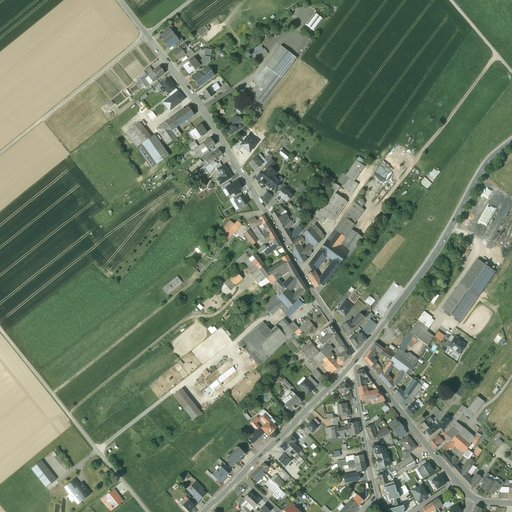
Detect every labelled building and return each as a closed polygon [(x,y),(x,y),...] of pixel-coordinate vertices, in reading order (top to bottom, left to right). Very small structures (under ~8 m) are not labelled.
[(262,2),(254,8),(256,11),(264,5),(262,2)] [(314,13),(305,25),(314,31),(323,19),(314,13)] [(169,24),(163,29),(166,33),(170,29),(170,30),(172,28),(169,24)] [(208,31),(205,27),(198,33),(200,37),(208,31)] [(166,33),(160,37),(164,42),(174,35),(170,30),(170,29),(166,33)] [(174,35),(164,42),(169,48),(174,44),(178,40),(174,35)] [(180,38),(178,40),(174,44),(177,47),(183,42),(180,38)] [(260,44),(249,53),(252,58),(263,49),(260,44)] [(280,46),(265,66),(266,66),(269,69),(281,78),(296,58),(280,46)] [(180,48),(173,53),(178,60),(185,55),(182,51),(180,48)] [(204,58),(197,63),(200,66),(204,67),(210,62),(210,57),(204,56),(204,58)] [(193,58),(183,66),(189,74),(200,66),(197,63),(193,58)] [(159,66),(152,72),(158,79),(165,73),(159,66)] [(266,66),(254,82),(257,84),(269,69),(266,66)] [(203,71),(194,78),(197,81),(195,82),(199,87),(214,76),(212,72),(212,71),(210,71),(208,67),(205,70),(203,69),(203,71)] [(257,84),(249,95),(261,104),(281,78),(269,69),(257,84)] [(146,70),(138,76),(140,79),(145,85),(146,87),(150,85),(145,79),(148,76),(149,75),(146,70)] [(149,75),(148,76),(153,82),(158,79),(152,72),(149,75)] [(145,85),(140,79),(137,81),(137,82),(141,87),(145,85)] [(174,86),(169,79),(167,80),(166,80),(165,81),(164,82),(161,85),(163,87),(160,88),(163,92),(165,90),(167,92),(174,87),(174,86)] [(217,83),(209,88),(214,95),(221,90),(220,88),(217,83)] [(227,83),(220,88),(221,90),(222,93),(230,88),(227,83)] [(214,95),(209,88),(202,92),(207,100),(214,95)] [(181,95),(178,91),(171,97),(164,103),(170,110),(182,100),(180,97),(181,95)] [(114,104),(111,101),(103,107),(106,111),(114,104)] [(188,107),(181,112),(187,120),(194,115),(188,107)] [(181,112),(166,123),(172,131),(176,127),(187,120),(181,112)] [(236,117),(231,120),(231,122),(232,125),(226,129),(230,135),(237,131),(235,128),(239,125),(239,124),(241,123),(237,117),(236,117)] [(143,127),(139,123),(132,129),(143,143),(151,137),(143,127)] [(172,131),(166,123),(156,129),(167,145),(177,138),(172,131)] [(201,125),(189,133),(192,137),(194,136),(197,139),(202,136),(202,137),(203,136),(202,136),(206,133),(201,125)] [(181,135),(176,127),(172,131),(177,138),(181,135)] [(132,129),(126,134),(137,148),(142,144),(143,143),(132,129)] [(155,135),(142,144),(157,164),(169,156),(155,135)] [(256,144),(247,137),(242,143),(241,145),(242,146),(249,152),(256,144)] [(215,145),(210,138),(203,143),(205,147),(207,150),(215,145)] [(238,140),(232,147),(238,151),(242,146),(241,145),(242,143),(238,140)] [(198,147),(193,150),(195,154),(205,147),(203,143),(198,147)] [(142,144),(137,148),(151,168),(157,164),(142,144)] [(290,155),(282,148),(279,153),(286,159),(290,155)] [(218,150),(212,155),(215,159),(222,154),(218,150)] [(260,154),(249,163),(255,170),(262,165),(258,160),(262,157),(260,154)] [(269,154),(264,159),(267,163),(272,157),(269,154)] [(212,155),(204,161),(205,161),(208,165),(213,161),(215,159),(212,155)] [(356,160),(364,165),(366,162),(358,157),(356,160)] [(274,162),(270,159),(264,167),(266,169),(268,167),(270,168),(274,162)] [(213,161),(208,165),(205,168),(209,174),(214,168),(211,166),(215,163),(214,163),(213,161)] [(356,161),(345,176),(349,178),(353,181),(354,181),(364,167),(356,161)] [(222,166),(217,170),(221,177),(217,180),(219,184),(232,177),(225,165),(222,166)] [(262,175),(259,179),(261,181),(260,182),(260,185),(262,186),(264,186),(265,184),(269,187),(269,188),(269,189),(271,191),(272,190),(273,190),(279,183),(280,183),(282,180),(279,177),(277,180),(273,176),(276,173),(270,168),(268,167),(266,169),(262,175)] [(343,186),(349,178),(345,176),(342,174),(337,181),(343,186)] [(373,174),(364,193),(375,199),(385,180),(373,174)] [(343,186),(342,187),(352,193),(358,184),(354,181),(353,181),(349,178),(343,186)] [(226,189),(230,195),(237,191),(242,188),(237,181),(231,185),(225,188),(226,189)] [(283,184),(277,191),(280,193),(283,189),(285,190),(287,187),(283,184)] [(335,184),(330,190),(333,192),(335,193),(339,187),(335,184)] [(285,190),(283,189),(280,193),(276,199),(279,201),(282,198),(286,202),(289,198),(291,197),(292,196),(292,194),(291,193),(289,193),(285,190)] [(273,197),(267,192),(263,198),(269,202),(273,197)] [(333,192),(318,212),(327,219),(331,222),(346,201),(335,193),(333,192)] [(239,194),(233,197),(235,201),(242,196),(240,193),(239,194)] [(235,201),(234,201),(239,208),(248,203),(244,195),(242,196),(235,201)] [(354,203),(361,208),(364,203),(363,202),(364,201),(358,197),(354,203)] [(354,203),(343,217),(350,222),(361,208),(354,203)] [(285,210),(280,206),(275,210),(276,212),(276,211),(279,216),(285,210)] [(279,216),(276,211),(276,212),(271,214),(279,228),(289,219),(285,214),(280,217),(279,216)] [(323,225),(327,219),(318,212),(316,211),(302,229),(303,230),(301,232),(304,234),(310,228),(314,224),(316,221),(323,225)] [(270,226),(263,216),(259,218),(260,220),(262,223),(268,233),(269,235),(271,239),(272,240),(276,237),(270,226)] [(343,217),(334,229),(342,235),(352,223),(350,222),(343,217)] [(255,218),(247,222),(253,231),(260,242),(269,235),(268,233),(263,236),(257,227),(262,223),(260,220),(257,221),(255,218)] [(289,219),(279,228),(282,233),(286,230),(293,224),(292,223),(289,219)] [(231,221),(224,229),(220,232),(224,236),(234,224),(231,221)] [(234,224),(224,236),(225,237),(224,238),(225,239),(226,238),(230,241),(233,237),(231,235),(238,228),(234,224)] [(319,230),(314,224),(310,228),(317,236),(321,233),(319,230)] [(299,227),(290,236),(289,234),(286,230),(282,233),(289,244),(293,241),(292,240),(298,235),(301,232),(303,230),(302,229),(299,227)] [(317,236),(310,228),(304,234),(303,235),(304,235),(308,240),(311,244),(314,247),(321,241),(321,240),(317,236)] [(342,235),(334,229),(326,241),(336,248),(345,237),(342,235)] [(345,237),(336,248),(346,255),(348,257),(363,239),(351,229),(345,237)] [(265,251),(250,230),(244,235),(260,254),(264,252),(266,256),(269,254),(265,251)] [(269,235),(260,242),(262,244),(263,244),(266,241),(266,242),(271,239),(269,235)] [(293,241),(289,244),(292,249),(293,253),(301,247),(299,245),(308,240),(304,235),(300,237),(293,241)] [(274,244),(265,251),(269,254),(271,252),(276,249),(281,245),(276,237),(272,240),(274,244)] [(336,248),(326,241),(319,250),(325,255),(335,261),(339,265),(346,255),(336,248)] [(303,251),(301,252),(304,255),(311,250),(314,247),(311,244),(303,251)] [(301,247),(293,253),(295,256),(300,264),(306,261),(306,260),(304,255),(301,252),(303,251),(301,247)] [(249,250),(245,254),(249,259),(254,255),(249,250)] [(319,250),(308,264),(310,268),(317,266),(325,255),(319,250)] [(249,259),(245,254),(236,261),(241,266),(251,270),(256,267),(249,259)] [(264,265),(255,254),(254,255),(249,259),(256,267),(258,270),(264,265)] [(283,262),(278,265),(281,269),(286,266),(288,269),(293,266),(291,262),(287,255),(281,258),(283,262)] [(477,259),(460,283),(478,296),(495,272),(477,259)] [(335,261),(328,267),(334,271),(339,265),(335,261)] [(269,271),(264,265),(258,270),(265,278),(266,277),(272,273),(273,272),(269,271)] [(278,265),(269,271),(273,272),(274,273),(278,271),(281,269),(278,265)] [(281,269),(278,271),(281,277),(289,273),(289,272),(294,269),(293,266),(288,269),(286,266),(281,269)] [(251,270),(249,272),(260,286),(269,281),(268,280),(266,277),(265,278),(258,270),(256,267),(251,270)] [(320,278),(319,281),(320,284),(323,286),(334,271),(328,267),(320,278)] [(289,272),(289,273),(291,276),(284,283),(283,282),(282,283),(283,284),(285,289),(298,276),(294,269),(289,272)] [(316,271),(314,271),(313,272),(313,271),(307,275),(315,288),(320,284),(319,281),(319,280),(320,278),(316,271)] [(242,278),(236,272),(229,279),(234,285),(242,278)] [(177,276),(162,288),(167,295),(182,283),(177,276)] [(298,276),(285,289),(286,289),(286,290),(289,292),(298,286),(300,289),(305,286),(298,276)] [(282,283),(278,280),(276,282),(274,283),(283,293),(286,289),(285,289),(283,284),(282,283)] [(460,283),(443,308),(461,321),(478,296),(460,283)] [(320,284),(315,288),(318,293),(321,290),(324,287),(323,286),(320,284)] [(305,286),(300,289),(293,296),(298,300),(304,294),(303,293),(308,290),(305,286)] [(289,292),(286,290),(283,293),(277,298),(281,302),(283,305),(281,307),(280,308),(280,309),(284,313),(288,317),(302,303),(300,301),(298,300),(293,296),(292,296),(289,292)] [(354,292),(347,302),(352,306),(360,297),(354,292)] [(369,296),(365,302),(371,306),(378,296),(375,294),(372,298),(369,296)] [(277,298),(266,310),(269,313),(281,302),(277,298)] [(342,304),(337,311),(345,316),(352,306),(347,302),(345,301),(345,300),(342,304)] [(417,321),(428,329),(434,321),(431,319),(432,318),(423,313),(417,321)] [(359,314),(350,323),(353,327),(364,318),(359,314)] [(288,326),(282,320),(276,326),(287,339),(298,329),(298,328),(292,322),(288,326)] [(365,332),(368,334),(369,335),(376,325),(370,321),(369,320),(362,330),(365,332)] [(353,327),(350,323),(349,321),(343,325),(347,332),(354,328),(353,327)] [(428,329),(417,321),(409,332),(419,339),(419,340),(427,346),(433,337),(426,332),(428,329)] [(263,322),(238,343),(244,349),(241,351),(244,354),(247,352),(259,366),(271,354),(287,339),(276,326),(270,331),(263,322)] [(305,323),(298,328),(298,329),(302,333),(309,327),(305,323)] [(309,327),(302,333),(306,338),(307,337),(306,336),(316,329),(312,324),(309,327)] [(208,329),(212,334),(217,330),(213,325),(208,329)] [(337,335),(330,325),(322,331),(326,337),(325,338),(325,337),(319,341),(321,343),(323,346),(328,342),(331,339),(337,335)] [(438,331),(434,337),(441,341),(445,335),(438,331)] [(363,335),(361,333),(360,334),(358,332),(356,334),(349,339),(356,349),(367,340),(365,338),(363,335)] [(409,332),(403,341),(408,344),(413,348),(419,340),(419,339),(409,332)] [(347,350),(337,335),(331,339),(341,354),(344,351),(347,350)] [(457,340),(454,338),(451,342),(448,346),(448,347),(449,347),(451,347),(453,349),(454,351),(457,353),(459,352),(464,345),(461,342),(461,341),(458,340),(457,340)] [(403,341),(398,348),(403,351),(408,344),(403,341)] [(302,349),(301,350),(309,360),(314,365),(315,365),(318,363),(322,359),(317,354),(319,352),(317,349),(314,345),(311,342),(305,346),(302,349)] [(383,349),(375,342),(372,347),(378,351),(380,353),(381,353),(383,349)] [(323,349),(330,357),(333,355),(331,352),(333,349),(329,344),(323,348),(323,349)] [(393,351),(386,346),(383,349),(391,354),(393,351)] [(388,359),(381,368),(383,371),(386,366),(389,362),(398,349),(395,348),(388,358),(388,359)] [(398,349),(389,362),(393,365),(400,370),(404,373),(405,374),(409,368),(411,370),(418,360),(409,353),(406,354),(403,351),(398,348),(398,349)] [(323,349),(319,352),(317,354),(322,359),(324,362),(330,357),(323,349)] [(391,354),(383,349),(381,353),(388,358),(391,354)] [(341,354),(338,357),(339,357),(343,362),(351,355),(347,350),(344,351),(341,354)] [(369,350),(363,358),(378,375),(383,371),(381,368),(373,359),(376,355),(376,354),(369,350)] [(330,357),(324,362),(333,372),(343,362),(339,357),(337,359),(340,362),(337,364),(330,357)] [(333,372),(324,362),(323,364),(322,365),(323,365),(331,375),(333,372)] [(383,371),(378,375),(387,386),(391,381),(386,375),(390,369),(386,366),(383,371)] [(218,376),(221,381),(236,371),(233,367),(218,376)] [(362,370),(356,372),(355,373),(357,383),(358,387),(363,386),(363,385),(362,381),(362,377),(363,376),(366,374),(362,370)] [(400,370),(392,382),(394,385),(395,386),(404,373),(400,370)] [(325,380),(318,373),(315,377),(321,384),(325,380)] [(311,374),(310,375),(317,384),(319,382),(311,374)] [(306,380),(314,388),(318,385),(309,377),(306,380)] [(308,395),(314,388),(306,380),(306,379),(299,386),(308,395)] [(403,393),(407,397),(409,395),(418,383),(413,379),(412,381),(403,393)] [(292,387),(287,381),(284,384),(290,390),(292,387)] [(350,388),(344,382),(338,389),(344,394),(345,393),(346,394),(349,392),(347,391),(350,388)] [(418,383),(409,395),(413,398),(419,390),(422,386),(421,385),(418,383)] [(461,385),(455,393),(460,397),(466,389),(461,385)] [(363,386),(358,387),(360,399),(365,398),(365,399),(369,398),(369,400),(372,399),(382,397),(377,390),(375,391),(368,393),(368,392),(366,392),(366,389),(365,386),(363,386)] [(403,393),(399,388),(393,393),(401,402),(407,397),(403,393)] [(338,389),(334,393),(340,399),(341,398),(342,400),(345,397),(344,396),(345,395),(344,394),(338,389)] [(200,414),(180,390),(173,395),(193,420),(200,414)] [(295,395),(285,405),(287,407),(286,407),(288,408),(291,412),(293,410),(297,407),(302,402),(299,399),(300,399),(299,398),(295,395)] [(477,396),(467,409),(473,414),(483,401),(477,396)] [(346,403),(337,405),(338,414),(339,414),(340,417),(350,415),(349,409),(347,409),(346,403)] [(413,403),(407,408),(412,415),(419,409),(415,405),(413,403)] [(467,409),(462,405),(458,409),(463,413),(470,418),(473,414),(467,409)] [(440,411),(435,406),(431,411),(436,416),(440,411)] [(458,409),(453,416),(457,419),(458,420),(463,413),(458,409)] [(272,418),(266,412),(261,417),(260,416),(258,418),(259,419),(260,419),(264,423),(263,424),(264,425),(260,429),(261,428),(265,432),(268,435),(276,427),(273,424),(275,422),(272,418)] [(443,430),(443,432),(448,436),(448,437),(451,440),(451,439),(459,432),(463,428),(456,421),(457,419),(453,416),(449,422),(443,430)] [(257,417),(250,423),(252,425),(255,423),(259,419),(258,418),(257,417)] [(429,418),(420,425),(425,430),(430,426),(428,423),(431,420),(429,418)] [(443,418),(438,424),(434,427),(436,430),(440,427),(443,430),(449,422),(447,419),(447,418),(447,419),(446,418),(444,418),(443,418)] [(314,419),(305,427),(310,433),(319,424),(314,419)] [(379,419),(372,425),(373,428),(374,427),(381,421),(379,419)] [(395,419),(388,424),(396,435),(398,434),(403,430),(399,425),(400,425),(395,419)] [(260,429),(255,423),(252,425),(255,429),(257,432),(260,429)] [(373,428),(372,425),(365,428),(367,435),(375,432),(373,428)] [(430,426),(425,430),(429,436),(436,430),(434,427),(432,425),(430,426)] [(260,429),(257,432),(255,429),(246,437),(252,444),(265,432),(261,428),(260,429)] [(386,428),(375,434),(376,437),(378,436),(378,438),(387,433),(386,428)] [(473,437),(463,428),(459,432),(470,442),(474,437),(473,437)] [(448,436),(443,432),(438,436),(442,441),(448,436)] [(460,451),(455,457),(458,460),(462,455),(466,450),(469,446),(468,446),(470,442),(459,432),(451,439),(451,440),(446,445),(451,450),(454,446),(460,451)] [(390,433),(383,437),(386,444),(392,441),(390,433)] [(504,438),(498,433),(495,436),(501,441),(504,438)] [(475,435),(474,437),(470,442),(474,445),(479,438),(475,435)] [(295,441),(290,436),(285,441),(292,449),(296,446),(293,443),(295,441)] [(438,436),(434,440),(430,443),(434,449),(442,441),(438,436)] [(501,441),(495,436),(491,440),(499,447),(503,443),(501,441)] [(411,444),(406,437),(400,443),(405,450),(401,452),(404,456),(405,457),(409,454),(416,448),(412,443),(411,444)] [(285,441),(278,448),(283,452),(286,450),(289,453),(292,449),(285,441)] [(240,450),(238,447),(237,448),(226,458),(226,459),(228,462),(230,463),(233,466),(238,461),(239,462),(241,460),(240,459),(245,454),(242,451),(240,450)] [(472,453),(466,450),(462,455),(464,457),(467,459),(465,462),(466,463),(471,466),(481,450),(477,447),(472,453)] [(297,454),(292,449),(289,453),(294,457),(295,457),(297,454)] [(378,454),(376,454),(377,461),(378,461),(380,467),(383,466),(389,465),(389,464),(386,452),(378,454)] [(285,467),(291,460),(283,453),(277,460),(285,467)] [(57,455),(54,457),(61,465),(63,463),(57,455)] [(354,457),(354,461),(355,464),(364,462),(363,458),(363,455),(354,457)] [(405,460),(396,465),(398,468),(412,459),(411,456),(405,460)] [(450,460),(447,456),(443,459),(451,469),(455,465),(458,460),(455,457),(452,460),(451,458),(450,460)] [(398,468),(395,470),(396,473),(398,475),(409,469),(416,465),(412,458),(412,459),(398,468)] [(273,465),(267,459),(263,463),(269,469),(270,467),(273,465)] [(46,487),(56,480),(41,461),(32,469),(46,487)] [(364,462),(355,464),(355,466),(356,471),(365,470),(365,467),(364,462)] [(428,462),(417,469),(423,478),(434,471),(428,462)] [(269,469),(263,463),(260,466),(258,467),(264,473),(269,469)] [(416,465),(409,469),(411,472),(420,466),(419,463),(416,465)] [(461,471),(458,476),(461,480),(465,474),(470,467),(471,466),(466,463),(461,471)] [(455,465),(451,469),(458,476),(461,471),(455,465)] [(228,473),(220,466),(216,470),(224,478),(228,473)] [(258,467),(250,476),(256,483),(265,474),(264,473),(258,467)] [(269,469),(264,473),(265,474),(266,475),(273,469),(270,467),(269,469)] [(224,478),(216,470),(212,475),(213,476),(217,480),(220,482),(224,478)] [(287,475),(283,470),(278,474),(283,479),(287,475)] [(344,476),(345,482),(359,479),(358,473),(344,476)] [(385,473),(377,476),(380,486),(382,485),(388,483),(387,481),(386,477),(385,473)] [(430,482),(432,481),(432,480),(438,477),(436,474),(433,475),(428,478),(430,482)] [(471,481),(465,474),(461,480),(465,484),(467,486),(471,481)] [(471,481),(467,486),(471,490),(480,477),(476,474),(471,481)] [(283,483),(275,475),(270,479),(278,487),(283,483)] [(440,476),(438,477),(432,480),(432,481),(437,489),(445,484),(440,476)] [(485,481),(480,487),(486,492),(487,490),(492,482),(494,479),(490,476),(487,479),(487,478),(485,481)] [(492,482),(487,490),(493,494),(497,488),(499,485),(498,484),(501,481),(496,477),(494,479),(492,482)] [(80,485),(75,479),(69,484),(74,490),(80,485)] [(270,479),(265,483),(274,493),(272,495),(277,499),(280,496),(284,493),(278,488),(278,487),(270,479)] [(204,489),(196,481),(194,483),(195,484),(202,491),(204,489)] [(388,483),(382,485),(385,493),(384,493),(387,505),(396,502),(395,499),(399,498),(396,486),(394,486),(393,482),(388,483)] [(69,484),(65,488),(70,494),(72,492),(74,490),(69,484)] [(74,490),(72,492),(70,494),(77,504),(90,494),(82,484),(80,485),(74,490)] [(202,491),(195,484),(189,490),(195,497),(199,500),(205,494),(202,491)] [(427,496),(423,490),(421,486),(418,488),(417,487),(411,491),(418,501),(427,496)] [(101,500),(110,511),(123,501),(114,490),(101,500)] [(249,492),(243,498),(246,500),(247,502),(248,503),(254,497),(252,495),(249,492)] [(363,500),(356,494),(356,495),(351,500),(357,506),(363,500)] [(254,497),(248,503),(251,506),(254,508),(259,502),(256,499),(254,497)] [(195,506),(189,500),(186,503),(183,499),(180,502),(183,505),(183,506),(188,511),(195,506)] [(438,499),(431,503),(434,508),(435,510),(437,508),(442,505),(441,503),(442,502),(441,501),(439,501),(438,499)] [(351,500),(350,500),(343,507),(340,511),(339,511),(351,511),(357,506),(351,500)] [(431,503),(422,509),(424,511),(428,511),(434,508),(431,503)]
